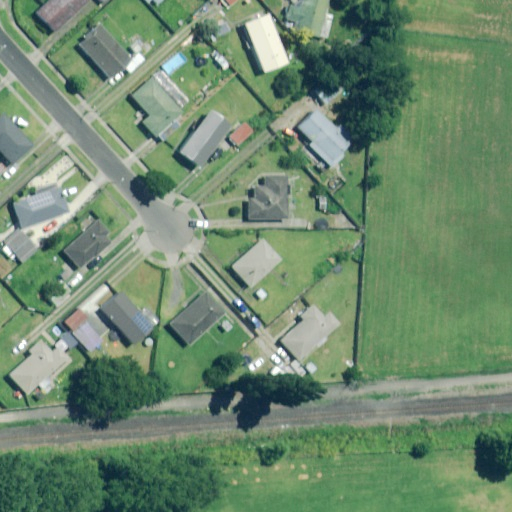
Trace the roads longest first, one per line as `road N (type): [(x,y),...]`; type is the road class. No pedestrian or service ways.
road 1 (track): [(511,377),(0,418)]
road 2 (residential): [(169,228),(0,38)]
